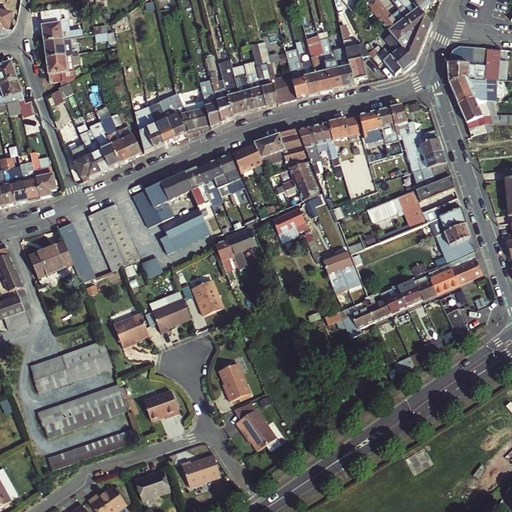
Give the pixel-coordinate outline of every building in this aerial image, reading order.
[(0,0),(0,32),(1,33),(2,29),(9,31),(12,16),(3,14),(5,4),(3,3),(3,0),(0,0)] [(363,0),(388,30),(416,64),(432,25),(423,13),(413,0),(401,0),(406,6),(400,10),(392,16),(379,0),(363,0)] [(401,0),(392,0),(400,10),(406,6),(401,0)] [(413,0),(423,13),(432,6),(427,0),(413,0)] [(60,16),(41,18),(45,44),(70,41),(85,39),(84,32),(69,35),(67,21),(61,22),(60,16)] [(97,42),(112,40),(111,34),(110,34),(109,25),(95,26),(97,42)] [(348,55),(355,82),(368,80),(361,52),(356,54),(353,44),(350,41),(346,26),(341,27),(343,33),(348,55)] [(319,35),(317,28),(310,30),(313,40),(320,39),(319,35)] [(404,75),(416,64),(388,30),(382,35),(391,47),(386,51),(380,44),(375,49),(371,44),(364,49),(380,68),(385,64),(396,77),(401,71),(404,75)] [(344,90),(336,55),(333,56),(332,52),(327,33),(319,35),(320,39),(324,57),(333,92),(344,90)] [(348,55),(343,33),(336,34),(341,54),(336,55),(344,90),(356,87),(355,82),(348,55)] [(70,41),(45,44),(47,60),(66,57),(72,56),(70,41)] [(449,64),(459,65),(460,48),(454,52),(449,64)] [(459,65),(466,65),(467,49),(460,48),(459,65)] [(485,80),(489,80),(492,80),(500,81),(502,51),(488,50),(487,67),(479,66),(473,66),(466,65),(459,65),(449,64),(450,83),(466,76),(469,81),(485,82),(485,80)] [(480,50),(479,66),(487,67),(488,50),(480,50)] [(259,74),(267,109),(279,106),(275,91),(269,65),(262,67),(259,51),(253,52),(259,74)] [(298,101),(309,98),(300,60),(294,61),(292,51),(286,53),(294,86),(298,101)] [(312,57),(321,95),(333,92),(324,57),(321,58),(319,52),(311,54),(312,57)] [(234,67),(244,64),(242,56),(232,59),(234,67)] [(66,57),(47,60),(51,84),(69,81),(66,57)] [(300,60),(309,98),(321,95),(312,57),(300,60)] [(215,58),(207,60),(210,72),(211,75),(218,73),(215,58)] [(0,62),(0,83),(17,78),(12,62),(1,66),(0,62)] [(206,109),(211,128),(211,130),(223,124),(212,79),(211,75),(210,72),(202,73),(204,84),(200,85),(206,109)] [(247,77),(256,112),(267,109),(259,74),(247,77)] [(247,75),(242,76),(235,78),(244,115),(256,112),(247,77),(247,75)] [(466,76),(450,83),(459,105),(474,98),(471,91),(474,90),(472,86),(485,86),(485,82),(469,81),(466,76)] [(17,78),(0,83),(0,101),(9,99),(10,104),(19,102),(25,101),(17,78)] [(212,79),(223,124),(233,120),(228,98),(224,83),(219,85),(217,78),(212,79)] [(235,78),(224,83),(228,98),(233,120),(244,115),(235,78)] [(279,106),(298,101),(294,86),(275,91),(279,106)] [(174,87),(167,89),(169,99),(177,116),(186,134),(211,128),(206,109),(184,114),(177,100),(174,87)] [(477,93),(478,96),(481,106),(486,104),(492,101),(487,89),(477,93)] [(60,93),(52,96),(58,108),(65,104),(60,93)] [(474,98),(459,105),(470,131),(486,124),(492,124),(511,124),(511,117),(492,117),(486,104),(481,106),(478,96),(474,98)] [(37,116),(31,99),(25,101),(19,102),(22,119),(37,116)] [(175,139),(186,134),(177,116),(173,118),(169,109),(166,110),(162,104),(160,105),(159,105),(166,121),(175,139)] [(418,161),(407,124),(402,106),(391,108),(397,136),(402,135),(412,175),(421,172),(418,161)] [(175,139),(166,121),(162,123),(158,114),(155,115),(152,108),(148,110),(165,144),(175,139)] [(397,136),(391,108),(378,112),(384,139),(390,138),(391,141),(398,140),(397,136)] [(148,110),(136,116),(145,154),(165,144),(148,110)] [(384,139),(378,112),(360,116),(368,149),(385,145),(384,139)] [(117,117),(112,119),(117,128),(122,126),(117,117)] [(360,134),(356,117),(329,123),(334,142),(350,138),(350,137),(360,134)] [(101,125),(108,138),(121,166),(132,160),(118,133),(113,135),(107,122),(101,125)] [(334,142),(329,123),(313,128),(317,146),(328,144),(334,167),(340,165),(337,155),(334,142)] [(407,124),(418,161),(443,153),(440,143),(437,133),(425,137),(422,140),(419,131),(415,132),(412,123),(407,124)] [(470,131),(472,137),(494,130),(492,124),(486,124),(470,131)] [(130,127),(118,133),(132,160),(143,155),(130,127)] [(121,166),(108,138),(102,140),(96,128),(91,130),(97,143),(110,171),(114,169),(121,166)] [(317,146),(313,128),(303,130),(298,131),(311,163),(316,175),(319,174),(315,163),(321,162),(317,146)] [(308,164),(295,132),(277,136),(255,144),(263,165),(271,162),(272,164),(285,159),(289,171),(306,165),(308,164)] [(110,171),(97,143),(91,145),(86,134),(80,136),(85,145),(100,176),(105,174),(110,171)] [(241,175),(263,165),(255,144),(232,154),(241,175)] [(90,180),(100,176),(85,145),(71,151),(77,167),(82,178),(88,176),(90,180)] [(412,188),(414,192),(426,187),(436,183),(451,177),(443,153),(418,161),(421,172),(412,175),(416,187),(412,188)] [(33,163),(34,168),(41,200),(52,198),(51,193),(57,191),(52,169),(41,171),(37,154),(31,156),(33,163)] [(244,189),(230,155),(218,160),(237,206),(240,204),(237,197),(236,197),(234,193),(244,189)] [(29,203),(22,174),(21,170),(15,172),(12,159),(7,161),(17,205),(29,203)] [(50,159),(39,162),(41,171),(52,169),(50,159)] [(237,206),(218,160),(207,164),(217,190),(226,187),(229,195),(234,207),(237,206)] [(0,187),(4,208),(17,205),(7,161),(1,162),(3,172),(0,172),(0,187)] [(41,200),(34,168),(33,163),(20,166),(21,170),(22,174),(29,203),(41,200)] [(217,190),(207,164),(196,169),(210,203),(215,216),(220,213),(216,203),(222,201),(217,190)] [(289,171),(293,180),(283,184),(284,186),(277,189),(279,194),(312,181),(306,165),(289,171)] [(210,203),(196,169),(184,174),(192,192),(198,208),(210,203)] [(192,192),(184,174),(161,184),(169,202),(192,192)] [(359,239),(364,251),(427,225),(422,214),(418,204),(455,189),(451,177),(436,183),(426,187),(414,192),(366,212),(375,233),(359,239)] [(312,181),(279,194),(281,200),(298,193),(302,203),(311,199),(319,196),(312,181)] [(161,184),(146,192),(161,223),(174,217),(167,203),(169,202),(161,184)] [(161,223),(146,192),(133,198),(149,229),(161,223)] [(228,200),(223,203),(226,211),(232,208),(228,200)] [(436,237),(444,234),(466,224),(458,200),(422,214),(427,225),(430,224),(436,237)] [(318,217),(312,202),(305,205),(311,220),(318,217)] [(115,206),(88,218),(112,272),(121,269),(140,260),(115,206)] [(312,241),(299,210),(273,222),(281,241),(304,231),(306,235),(304,236),(307,244),(312,241)] [(199,211),(163,229),(167,236),(169,241),(200,226),(204,235),(208,233),(199,211)] [(466,224),(444,234),(436,237),(447,265),(451,263),(476,253),(466,224)] [(96,278),(72,225),(58,230),(64,244),(74,266),(82,284),(96,278)] [(200,226),(169,241),(167,236),(159,240),(166,255),(205,237),(204,235),(200,226)] [(249,228),(225,238),(226,241),(250,231),(249,228)] [(250,231),(226,241),(237,268),(238,270),(247,267),(241,252),(256,246),(250,231)] [(225,273),(237,268),(226,241),(214,246),(216,250),(225,273)] [(38,281),(74,266),(64,244),(45,251),(46,254),(30,260),(38,281)] [(0,271),(8,292),(23,288),(17,272),(11,255),(8,256),(4,245),(0,245),(0,319),(3,318),(24,311),(18,298),(0,304),(0,271)] [(346,252),(335,257),(343,277),(347,275),(352,287),(360,283),(346,252)] [(452,266),(460,285),(483,276),(476,261),(478,260),(476,253),(451,263),(452,266)] [(335,257),(322,262),(336,296),(349,291),(343,277),(335,257)] [(163,273),(157,260),(142,267),(148,280),(163,273)] [(427,262),(413,268),(416,275),(430,270),(427,262)] [(437,296),(460,285),(452,266),(450,267),(428,276),(430,280),(437,296)] [(437,296),(430,280),(428,276),(428,275),(413,282),(422,302),(437,296)] [(210,279),(190,287),(202,315),(222,307),(210,279)] [(422,302),(413,282),(412,281),(397,287),(407,309),(422,302)] [(407,309),(397,287),(383,294),(392,315),(407,309)] [(148,304),(151,311),(182,298),(179,291),(148,304)] [(392,315),(383,294),(365,301),(375,323),(392,315)] [(190,318),(182,298),(151,311),(161,333),(168,330),(167,328),(190,318)] [(375,323),(365,301),(347,309),(350,315),(342,319),(351,339),(361,334),(360,329),(375,323)] [(254,305),(256,310),(263,307),(261,302),(254,305)] [(447,314),(451,323),(464,317),(460,308),(447,314)] [(24,311),(3,318),(8,330),(29,323),(24,311)] [(149,336),(141,316),(114,328),(124,350),(132,346),(131,344),(149,336)] [(464,317),(451,323),(454,330),(455,330),(465,325),(467,324),(464,317)] [(465,325),(455,330),(458,336),(468,332),(465,325)] [(33,380),(110,358),(108,353),(101,335),(30,363),(32,368),(31,375),(33,380)] [(425,351),(428,359),(442,350),(439,344),(429,348),(428,346),(423,348),(425,351)] [(410,358),(415,368),(428,359),(425,351),(410,358)] [(111,360),(110,358),(33,380),(37,389),(111,360)] [(410,358),(393,365),(398,376),(399,378),(415,368),(410,358)] [(221,370),(229,388),(227,389),(232,400),(252,391),(239,362),(221,370)] [(398,376),(393,365),(385,368),(389,380),(398,376)] [(118,381),(118,379),(37,407),(46,434),(127,406),(118,381)] [(179,410),(171,389),(144,399),(151,419),(164,414),(164,416),(179,410)] [(256,408),(236,422),(241,429),(242,428),(257,452),(276,439),(256,408)] [(49,458),(54,471),(139,440),(135,428),(49,458)] [(190,459),(182,462),(191,485),(222,473),(214,452),(191,461),(190,459)] [(136,480),(143,500),(172,489),(164,469),(136,480)] [(0,481),(0,508),(11,502),(0,481)] [(100,494),(98,491),(88,499),(97,511),(112,511),(126,502),(112,485),(100,494)] [(88,511),(82,503),(70,511),(88,511)]
